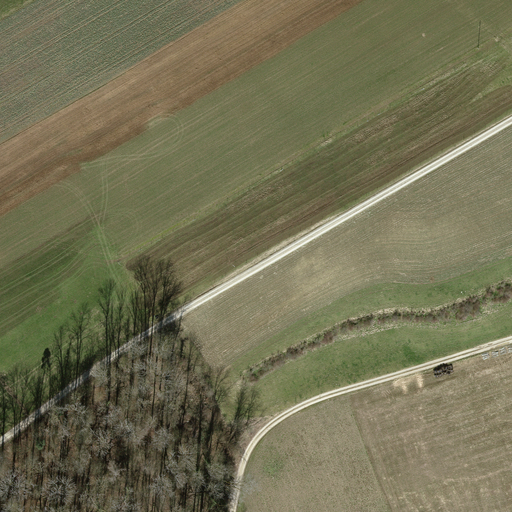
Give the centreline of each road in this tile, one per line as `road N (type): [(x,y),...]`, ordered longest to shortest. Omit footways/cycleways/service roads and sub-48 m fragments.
road 1 (track): [(0,436),(158,322),(511,118)]
road 2 (track): [(232,511),(246,454),(279,418),(322,396),(511,339)]
